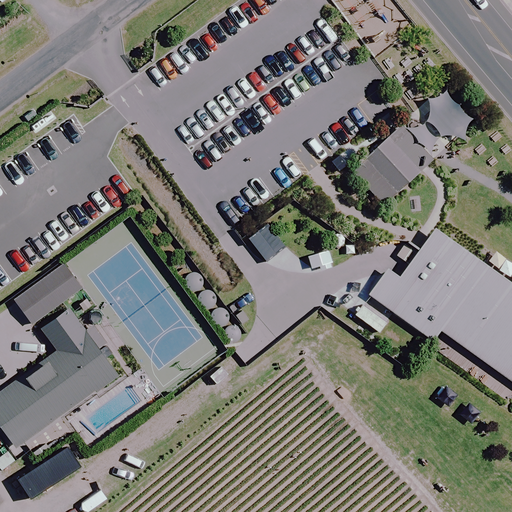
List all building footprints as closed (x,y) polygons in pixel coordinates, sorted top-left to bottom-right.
[(432,161),(402,125),(362,158),(392,194),(432,161)] [(385,201),(370,214),(382,228),(397,215),(385,201)] [(436,327),(511,381),(511,288),(428,228),(395,272),(388,267),(369,294),(429,337),(436,327)] [(183,289),(186,291),(189,291),(192,290),(195,289),(197,286),(198,283),(198,280),(197,277),(195,274),(192,273),(189,272),(186,272),(183,274),(181,276),(179,278),(179,281),(179,284),(181,287),(183,289)] [(196,306),(199,307),(202,307),(205,307),(208,305),(210,302),(211,299),(211,296),(210,293),(208,291),(205,289),(202,288),(199,289),(196,290),(194,292),(192,295),(192,298),(192,301),(194,304),(196,306)] [(211,325),(214,326),(217,327),(220,326),(223,324),(225,322),(226,319),(226,316),(224,313),(222,310),(220,308),(217,308),(213,308),(211,309),(208,311),(207,314),(206,317),(207,320),(208,323),(211,325)] [(103,357),(86,333),(84,334),(68,313),(41,332),(58,355),(0,395),(0,428),(15,449),(117,377),(103,357)] [(225,343),(228,345),(231,345),(235,344),(237,343),(239,340),(240,337),(240,334),(239,331),(237,328),(235,327),(231,326),(228,326),(225,328),(223,330),(222,332),(221,335),(222,338),(223,341),(225,343)]
